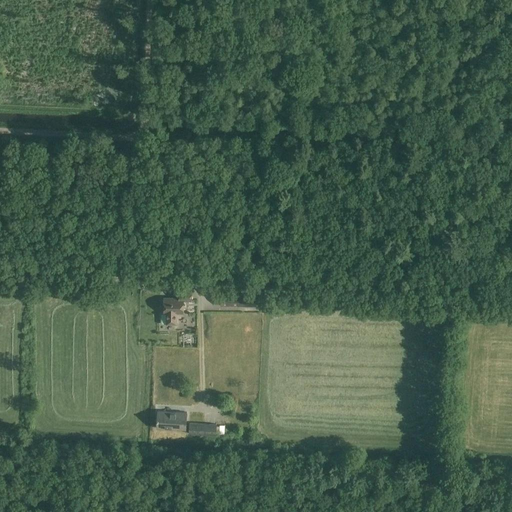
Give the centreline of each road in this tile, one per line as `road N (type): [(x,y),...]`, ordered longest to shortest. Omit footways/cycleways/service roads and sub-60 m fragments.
road 1 (track): [(453,295),(140,280)]
road 2 (track): [(144,136),(0,129)]
road 3 (track): [(144,136),(140,280)]
road 4 (track): [(140,280),(0,273)]
road 5 (track): [(150,0),(144,136)]
